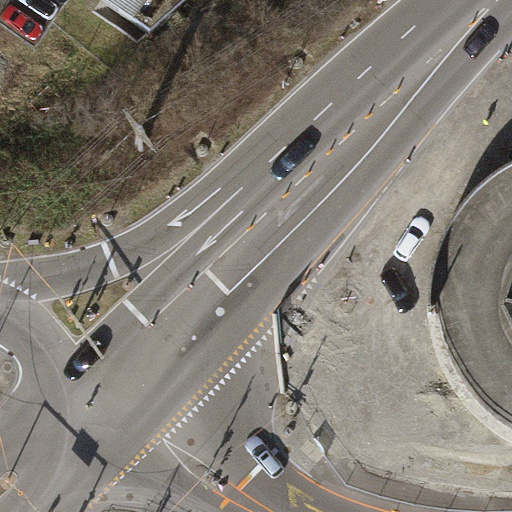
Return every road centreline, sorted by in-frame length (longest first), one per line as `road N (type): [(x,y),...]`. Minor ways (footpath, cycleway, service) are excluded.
road 1 (secondary): [(170,334),(497,0)]
road 2 (motorway): [(289,511),(170,334)]
road 3 (motorway): [(198,511),(91,416)]
road 4 (secondary): [(9,511),(91,416)]
